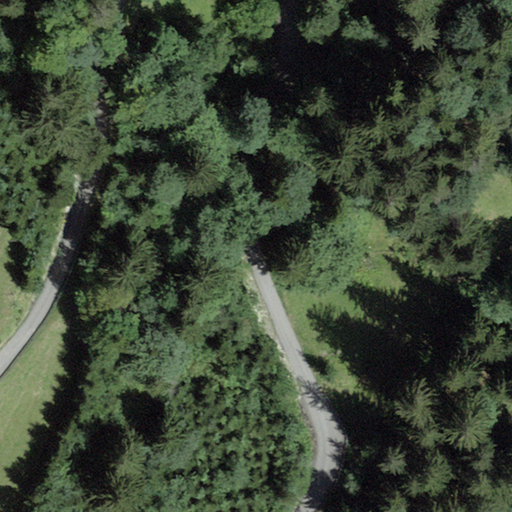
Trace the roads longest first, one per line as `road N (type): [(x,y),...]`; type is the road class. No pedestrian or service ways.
road 1 (unclassified): [(305,511),(327,456),(326,433),(250,240),(243,194),(251,130),(286,78),(291,0)]
road 2 (unclassified): [(115,0),(81,213),(40,311),(0,363)]
